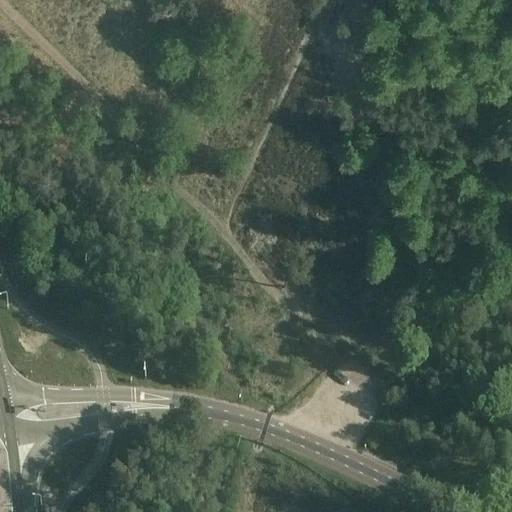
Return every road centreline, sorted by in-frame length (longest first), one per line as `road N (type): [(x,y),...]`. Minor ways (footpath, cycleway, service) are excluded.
road 1 (track): [(0,0),(222,233)]
road 2 (tertiary): [(449,511),(264,427),(170,404)]
road 3 (track): [(222,233),(322,0)]
road 4 (track): [(400,356),(280,302),(222,233)]
road 5 (tertiary): [(170,404),(103,394),(3,399)]
road 6 (tertiary): [(9,433),(50,433),(170,404)]
road 7 (track): [(400,356),(511,247)]
road 8 (track): [(511,416),(400,356)]
